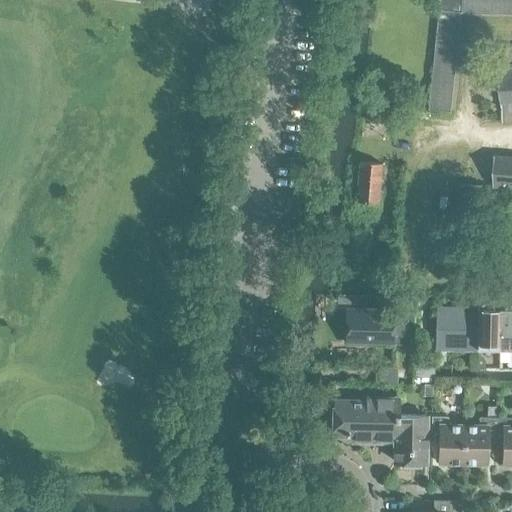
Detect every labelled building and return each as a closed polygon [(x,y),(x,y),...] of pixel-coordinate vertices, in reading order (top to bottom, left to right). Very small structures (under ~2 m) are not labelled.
[(511,14),(511,0),(439,0),(429,110),(451,112),(461,13),(511,14)] [(511,45),(499,46),(500,64),(500,102),(501,123),(511,123),(511,45)] [(511,185),(511,157),(493,155),(490,183),(511,185)] [(354,199),(376,201),(380,161),(358,159),(354,199)] [(461,183),(456,249),(476,251),(482,184),(461,183)] [(348,309),(347,342),(414,344),(415,296),(399,296),(398,310),(348,309)] [(435,347),(477,348),(478,308),(436,307),(435,347)] [(477,348),(499,349),(500,308),(478,308),(477,348)] [(499,349),(511,348),(511,308),(500,308),(499,349)] [(412,377),(434,377),(434,366),(412,366),(412,377)] [(423,395),(432,395),(432,384),(423,384),(423,395)] [(358,442),(394,443),(395,414),(396,414),(396,399),(361,398),(361,402),(333,401),(333,417),(329,417),(329,428),(332,428),(332,434),(358,435),(358,442)] [(487,406),(487,416),(495,416),(495,406),(487,406)] [(424,415),(396,414),(395,414),(394,443),(393,461),(397,461),(397,464),(408,464),(409,461),(423,462),(424,415)] [(461,462),(462,424),(446,423),(446,414),(431,414),(430,441),(437,442),(437,461),(461,462)] [(494,443),(495,416),(487,416),(478,416),(478,424),(462,424),(461,462),(486,463),(486,443),(494,443)] [(511,463),(511,425),(511,417),(495,416),(494,443),(500,443),(500,463),(511,463)] [(404,509),(403,511),(459,511),(459,499),(432,498),(432,510),(404,509)]
